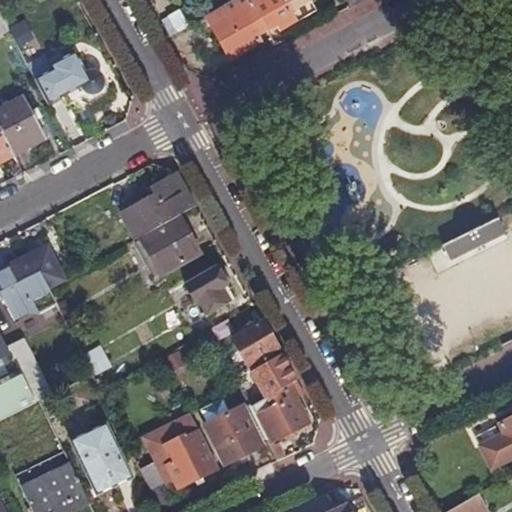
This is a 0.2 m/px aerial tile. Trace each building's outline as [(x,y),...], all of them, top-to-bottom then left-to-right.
[(262,32),(267,29),(249,0),(236,0),(208,17),(232,57),(260,40),(258,35),(254,29),(259,27),(262,32)] [(249,0),(267,29),(277,24),(280,30),(295,21),(290,12),(311,1),(310,0),(249,0)] [(482,1),(462,11),(467,21),(487,11),(482,1)] [(36,82),(49,106),(81,88),(84,92),(88,94),(93,95),(96,94),(101,90),(103,86),(103,80),(101,77),(99,74),(96,73),(91,72),(88,72),(87,73),(76,54),(52,67),(54,71),(36,82)] [(0,110),(0,129),(14,157),(46,140),(24,98),(0,110)] [(0,164),(14,157),(0,129),(0,164)] [(190,208),(173,177),(152,189),(156,196),(122,216),(133,236),(139,232),(142,237),(179,216),(190,208)] [(142,237),(140,238),(162,276),(200,254),(179,216),(142,237)] [(500,218),(456,239),(463,254),(507,232),(500,218)] [(463,254),(456,239),(445,245),(452,260),(463,254)] [(48,247),(32,255),(49,288),(50,290),(65,280),(48,247)] [(49,288),(32,255),(0,271),(0,291),(9,309),(13,307),(49,288)] [(226,285),(217,268),(186,286),(204,316),(230,302),(222,288),(226,285)] [(49,288),(13,307),(19,319),(45,305),(50,308),(57,304),(50,290),(49,288)] [(261,331),(256,323),(225,342),(240,367),(271,349),(261,331)] [(1,337),(35,404),(40,402),(52,396),(19,328),(1,337)] [(0,421),(35,404),(1,337),(0,333),(0,421)] [(83,352),(88,360),(101,352),(97,345),(83,352)] [(161,358),(168,372),(183,365),(176,350),(161,358)] [(279,372),(270,356),(236,376),(239,382),(243,380),(255,400),(285,382),(279,372)] [(255,400),(250,408),(253,412),(256,418),(260,416),(273,443),(308,424),(285,382),(255,400)] [(262,445),(248,415),(244,407),(206,426),(226,466),(263,447),(262,445)] [(256,418),(253,412),(248,415),(262,445),(268,442),(256,418)] [(260,416),(256,418),(268,442),(269,445),(273,443),(260,416)] [(218,469),(192,419),(147,441),(154,456),(157,455),(171,483),(176,481),(180,489),(218,469)] [(511,420),(499,427),(505,439),(501,441),(499,439),(480,448),(491,471),(511,460),(511,420)] [(480,448),(499,439),(499,438),(494,429),(475,439),(480,448)] [(106,431),(75,447),(99,495),(131,478),(117,449),(116,450),(106,431)] [(156,463),(141,471),(154,495),(161,511),(178,511),(180,511),(156,463)] [(33,511),(74,511),(90,504),(72,466),(23,490),(33,511)] [(485,511),(476,497),(450,511),(485,511)]
